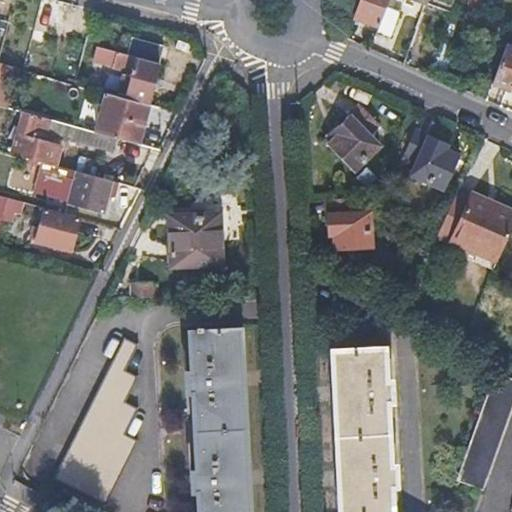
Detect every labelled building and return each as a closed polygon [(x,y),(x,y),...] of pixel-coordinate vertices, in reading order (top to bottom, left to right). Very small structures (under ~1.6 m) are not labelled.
[(358,0),(353,14),(378,23),(387,0),(358,0)] [(470,0),(467,9),(477,13),(481,0),(470,0)] [(122,74),(117,94),(147,102),(163,45),(133,37),(128,55),(97,47),(94,59),(113,64),(112,66),(133,72),(131,77),(122,74)] [(511,45),(505,43),(491,81),(511,88),(511,45)] [(0,64),(0,105),(9,108),(19,70),(0,64)] [(88,72),(83,87),(95,90),(99,76),(88,72)] [(105,93),(94,131),(117,138),(136,143),(146,105),(105,93)] [(325,138),(353,169),(378,146),(367,134),(378,123),(360,104),(325,138)] [(117,138),(94,131),(65,123),(24,112),(13,154),(54,165),(59,147),(44,143),(48,129),(116,148),(117,138)] [(404,152),(418,158),(412,173),(445,186),(458,154),(444,148),(447,142),(415,129),(404,152)] [(76,171),(54,165),(51,173),(74,179),(76,171)] [(110,181),(76,171),(74,179),(67,203),(101,214),(110,181)] [(511,227),(511,208),(473,192),(471,198),(457,192),(437,238),(496,263),(511,227)] [(324,197),(326,232),(333,232),(334,245),(371,244),(369,211),(353,212),(353,196),(324,197)] [(23,201),(7,197),(1,220),(10,222),(14,209),(20,210),(23,201)] [(79,216),(44,206),(36,235),(33,234),(31,239),(70,249),(79,216)] [(168,216),(171,269),(222,265),(220,241),(214,242),(212,214),(168,216)] [(131,284),(131,297),(152,297),(151,282),(131,284)] [(198,511),(248,511),(239,327),(188,329),(191,373),(187,373),(188,390),(192,390),(196,470),(192,470),(193,490),(197,489),(198,511)] [(124,336),(55,478),(105,503),(137,438),(123,432),(137,405),(124,399),(136,374),(124,369),(137,343),(124,336)] [(333,348),(340,511),(397,511),(389,345),(333,348)] [(459,477),(484,487),(511,414),(511,375),(498,370),(459,477)]
